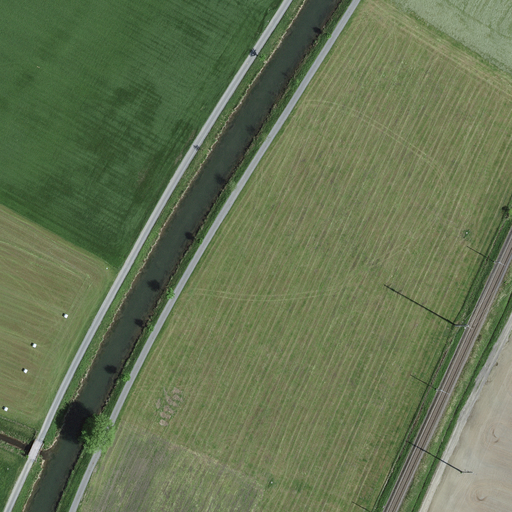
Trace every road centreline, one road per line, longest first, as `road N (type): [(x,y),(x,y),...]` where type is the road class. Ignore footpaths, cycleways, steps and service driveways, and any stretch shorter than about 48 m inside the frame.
road 1 (track): [(361,0),(139,366),(74,511)]
road 2 (track): [(9,511),(116,289),(291,0)]
road 3 (track): [(429,511),(511,325)]
